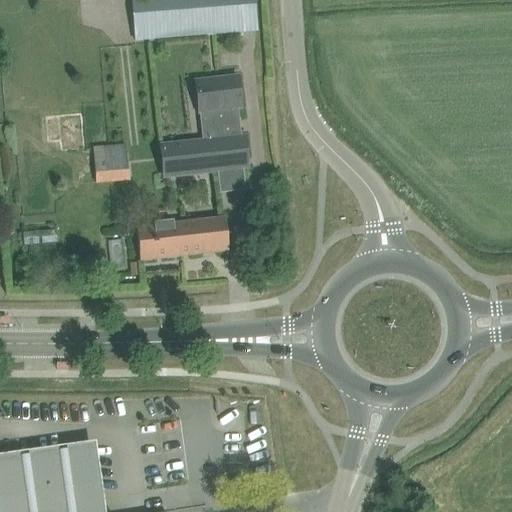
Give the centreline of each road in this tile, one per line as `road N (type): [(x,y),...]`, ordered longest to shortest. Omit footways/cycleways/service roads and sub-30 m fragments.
road 1 (secondary): [(0,342),(228,340)]
road 2 (unclassified): [(373,192),(305,118),(291,0)]
